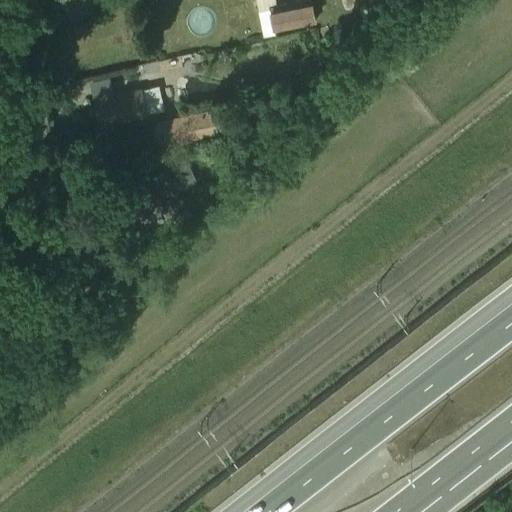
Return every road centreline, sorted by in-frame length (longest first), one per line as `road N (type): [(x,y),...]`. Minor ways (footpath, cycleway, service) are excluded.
road 1 (motorway): [(511,326),(273,511)]
road 2 (unclassified): [(65,319),(0,25)]
road 3 (motorway): [(402,511),(511,428)]
